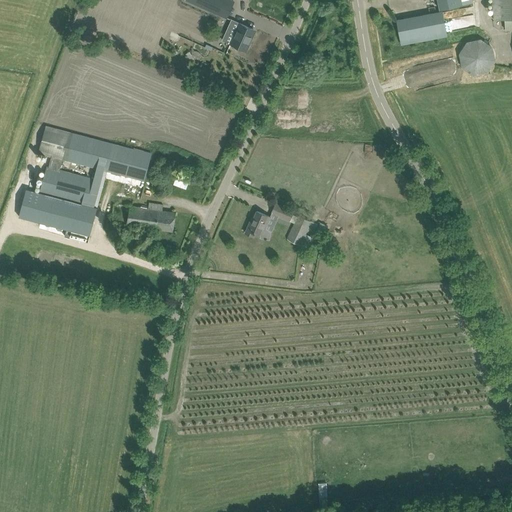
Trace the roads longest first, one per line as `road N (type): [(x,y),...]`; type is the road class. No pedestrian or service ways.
road 1 (unclassified): [(139,511),(169,351),(201,247),(306,0)]
road 2 (unclassified): [(511,382),(441,211),(373,85),(357,0)]
